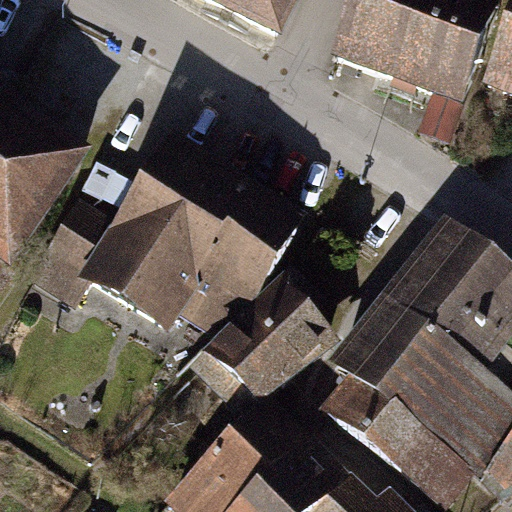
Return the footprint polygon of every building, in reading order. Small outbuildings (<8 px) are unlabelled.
[(205,0),(279,37),(297,0),(205,0)] [(362,0),(340,61),(465,107),(504,0),(362,0)] [(511,27),(490,88),(511,96),(511,27)] [(0,291),(88,159),(0,100),(0,291)] [(301,227),(178,149),(123,235),(83,208),(44,271),(85,298),(93,286),(166,332),(181,310),(222,336),(246,315),(301,227)] [(511,361),(511,284),(447,233),(329,380),(348,400),(320,431),(433,511),(457,511),(476,484),(510,510),(511,507),(511,402),(491,389),(511,361)] [(320,310),(293,281),(199,373),(254,428),(269,416),(261,408),(321,362),(326,352),(302,328),(320,310)] [(245,511),(307,450),(269,416),(254,428),(179,506),(185,511),(245,511)] [(370,511),(307,450),(245,511),(370,511)]
